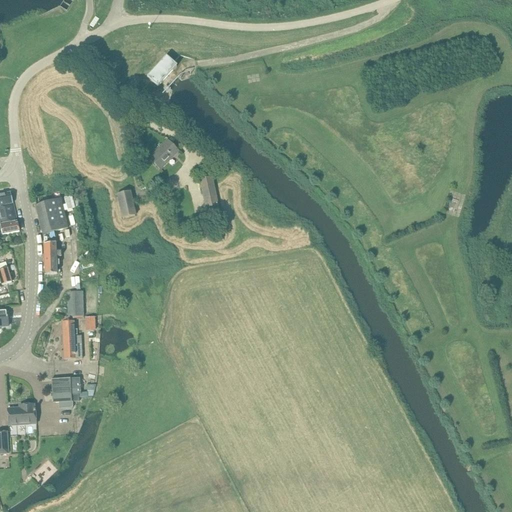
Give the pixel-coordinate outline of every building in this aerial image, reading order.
[(157,88),(177,67),(166,57),(147,78),(157,88)] [(160,170),(178,152),(168,141),(149,160),(160,170)] [(205,210),(219,208),(212,178),(199,181),(205,210)] [(122,221),(136,218),(130,192),(116,195),(122,221)] [(17,222),(11,193),(0,195),(0,221),(3,221),(4,224),(17,222)] [(70,195),(73,208),(78,207),(75,193),(70,195)] [(43,235),(55,232),(68,229),(60,199),(45,203),(35,205),(43,235)] [(0,236),(2,236),(19,233),(17,222),(4,224),(0,224),(0,236)] [(56,253),(56,244),(43,245),(45,275),(60,275),(59,261),(57,261),(57,257),(62,257),(62,252),(56,253)] [(8,269),(6,263),(0,264),(0,285),(1,285),(2,286),(11,283),(7,269),(8,269)] [(68,318),(83,317),(82,293),(67,293),(68,318)] [(0,327),(8,327),(7,311),(0,311),(0,327)] [(95,317),(85,318),(86,332),(95,331),(95,317)] [(74,337),(73,322),(62,322),(64,360),(75,360),(82,360),(81,337),(74,337)] [(63,399),(79,398),(79,395),(81,395),(80,389),(83,388),(82,378),(70,379),(62,379),(63,399)] [(63,399),(62,379),(51,380),(52,404),(59,403),(59,409),(73,408),(72,402),(79,402),(79,398),(63,399)] [(34,408),(34,405),(19,406),(20,409),(7,410),(8,420),(9,426),(36,425),(35,408),(34,408)] [(0,454),(8,454),(7,432),(0,432),(0,454)]
